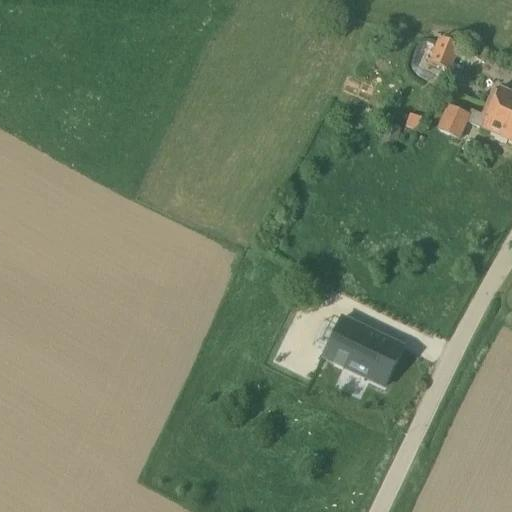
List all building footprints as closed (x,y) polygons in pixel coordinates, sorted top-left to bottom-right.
[(438,39),(428,63),(450,72),(460,48),(438,39)] [(492,89),(484,107),(511,118),(511,93),(501,89),(499,92),(495,91),(492,89)] [(469,116),(447,107),(437,132),(460,142),(467,124),(483,131),(482,131),(511,143),(511,118),(484,107),(481,115),(471,111),(469,116)] [(416,132),(421,120),(410,116),(411,114),(398,111),(394,124),(406,128),(416,132)] [(394,152),(397,143),(401,130),(388,125),(380,147),(393,152),(394,152)] [(312,281),(307,291),(326,300),(331,290),(332,288),(313,279),(312,281)] [(341,320),(322,359),(384,389),(403,349),(341,320)]
